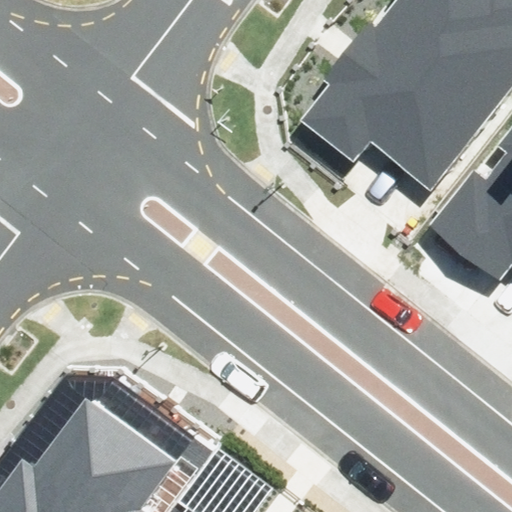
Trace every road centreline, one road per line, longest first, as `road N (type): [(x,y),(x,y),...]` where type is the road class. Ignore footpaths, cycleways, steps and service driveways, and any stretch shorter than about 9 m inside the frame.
road 1 (residential): [(110,108),(511,436)]
road 2 (residential): [(439,511),(46,190)]
road 3 (residential): [(0,22),(110,108)]
road 4 (residential): [(110,108),(196,0)]
